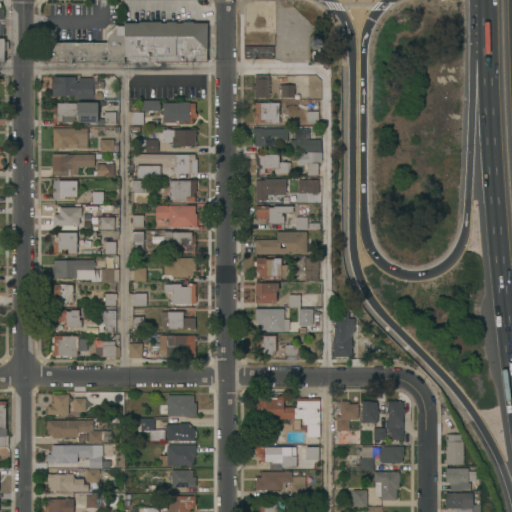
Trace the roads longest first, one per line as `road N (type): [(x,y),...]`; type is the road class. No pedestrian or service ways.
road 1 (motorway): [(330,0),(352,45),(358,279),(370,303),(457,393),(500,463)]
road 2 (residential): [(22,511),(20,0)]
road 3 (residential): [(223,511),(224,0)]
road 4 (residential): [(413,379),(0,368)]
road 5 (motorway): [(466,200),(461,240),(435,270),(393,270),(368,246),(362,44),(385,0)]
road 6 (motorway): [(491,58),(511,334)]
road 7 (motorway): [(491,58),(466,200)]
road 8 (residential): [(425,511),(425,417),(413,379)]
